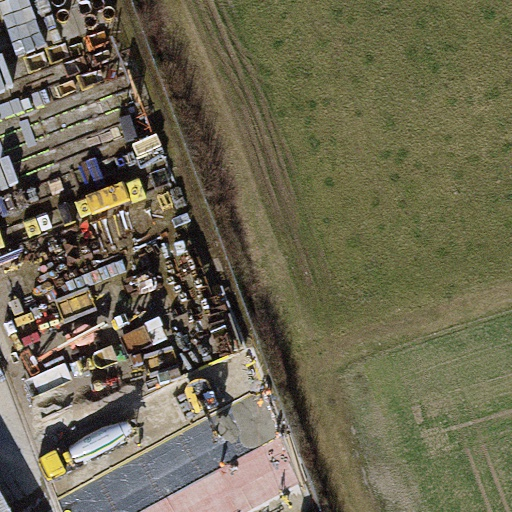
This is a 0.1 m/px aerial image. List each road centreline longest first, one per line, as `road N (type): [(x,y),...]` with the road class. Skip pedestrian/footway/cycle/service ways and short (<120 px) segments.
road 1 (track): [(511,292),(310,357)]
road 2 (track): [(361,511),(310,357)]
